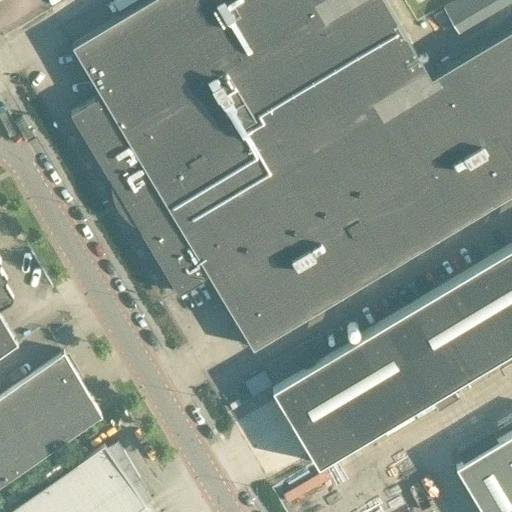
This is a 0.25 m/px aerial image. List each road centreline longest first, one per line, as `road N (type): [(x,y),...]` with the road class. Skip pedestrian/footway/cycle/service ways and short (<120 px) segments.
road 1 (tertiary): [(237,511),(12,139)]
road 2 (unknown): [(488,501),(439,405),(511,366)]
